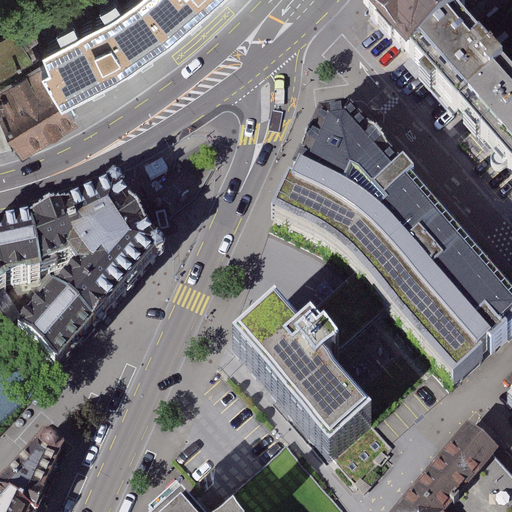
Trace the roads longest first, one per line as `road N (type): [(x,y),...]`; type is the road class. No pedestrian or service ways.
road 1 (residential): [(295,13),(511,246)]
road 2 (tertiary): [(176,333),(266,128),(262,43)]
road 3 (primary): [(0,193),(94,160),(262,43)]
road 4 (residential): [(176,333),(134,333),(0,474)]
road 5 (tertiary): [(96,511),(176,333)]
